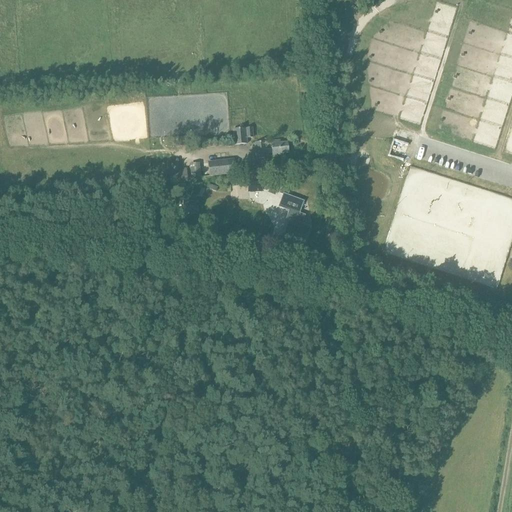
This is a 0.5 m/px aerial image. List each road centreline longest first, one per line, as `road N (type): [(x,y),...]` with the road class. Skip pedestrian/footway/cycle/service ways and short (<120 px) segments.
road 1 (tertiary): [(0,246),(150,254),(316,280),(352,264)]
road 2 (unclassified): [(352,264),(336,215),(316,0)]
road 3 (tertiary): [(511,337),(409,308),(352,264)]
